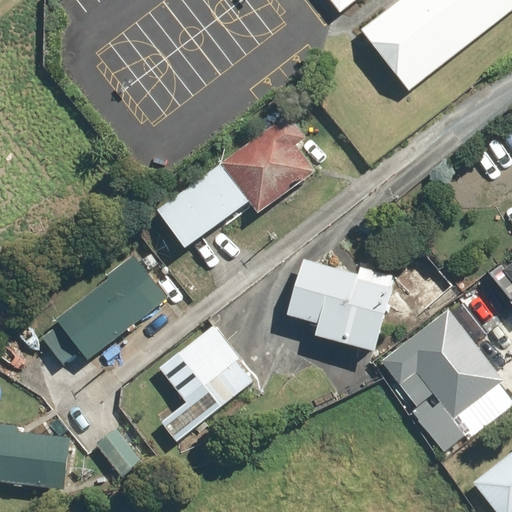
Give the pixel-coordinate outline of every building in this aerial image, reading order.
[(395,0),(356,31),(405,94),(511,10),(511,0),(327,0),(338,14),(356,0),(395,0)] [(293,116),(160,207),(191,252),(324,161),(293,116)] [(136,260),(63,319),(99,363),(172,305),(136,260)] [(390,284),(307,265),(292,328),(375,347),(390,284)] [(506,385),(449,314),(404,349),(386,363),(422,407),(439,393),(461,421),(506,385)] [(181,446),(257,384),(249,375),(250,374),(216,330),(164,369),(191,404),(165,426),(181,446)] [(122,429),(99,449),(127,481),(150,462),(122,429)] [(0,437),(0,482),(68,490),(73,446),(0,437)] [(511,511),(511,458),(478,487),(498,511),(511,511)]
